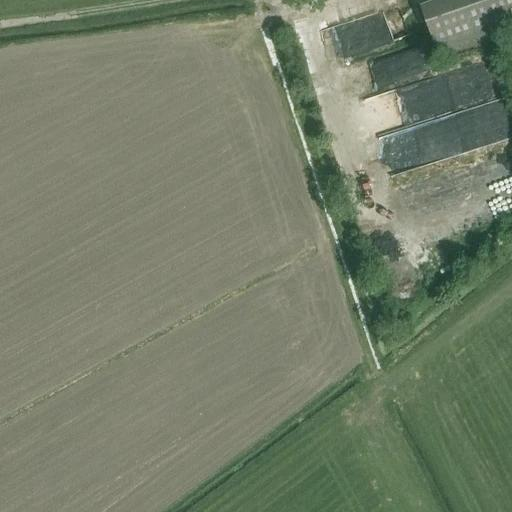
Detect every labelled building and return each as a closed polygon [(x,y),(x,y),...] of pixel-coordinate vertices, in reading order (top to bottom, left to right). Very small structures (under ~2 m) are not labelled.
[(511,26),(511,0),(438,0),(421,6),(438,52),(511,26)] [(385,24),(402,25),(403,10),(385,9),(385,24)] [(361,45),(358,28),(321,35),(324,52),(361,45)] [(402,56),(342,83),(350,101),(410,73),(402,56)] [(407,212),(478,196),(472,169),(401,185),(407,212)]
